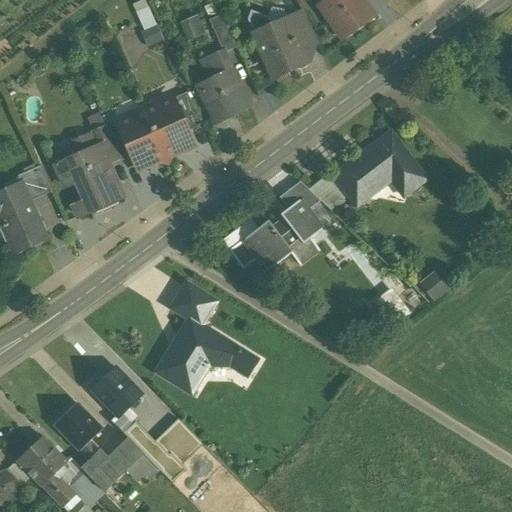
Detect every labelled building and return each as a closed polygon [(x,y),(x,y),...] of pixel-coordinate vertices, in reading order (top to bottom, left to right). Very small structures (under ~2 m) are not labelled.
[(143,0),(139,0),(129,5),(148,46),(162,39),(143,0)] [(361,0),(327,0),(320,5),(335,27),(333,28),(342,41),(374,18),(361,0)] [(303,12),(285,20),(287,24),(288,23),(301,53),(318,45),(303,12)] [(186,42),(205,34),(197,14),(178,22),(186,42)] [(236,49),(222,16),(209,22),(223,53),(223,55),(236,49)] [(287,24),(271,31),(268,41),(258,45),(273,79),(306,64),(301,53),(288,23),(287,24)] [(223,53),(203,67),(210,82),(231,71),(223,55),(223,53)] [(210,82),(197,88),(216,124),(250,107),(231,71),(210,82)] [(187,94),(172,100),(187,133),(201,127),(187,94)] [(187,133),(172,100),(145,113),(164,157),(178,150),(183,152),(189,149),(191,145),(192,144),(187,133)] [(145,113),(117,125),(132,158),(137,169),(137,168),(142,170),(148,167),(150,163),(164,157),(145,113)] [(110,137),(106,129),(92,135),(98,148),(99,148),(106,161),(118,156),(110,137)] [(120,132),(110,137),(118,156),(121,163),(132,158),(120,132)] [(379,144),(367,154),(366,152),(333,177),(356,207),(395,178),(408,195),(425,181),(390,134),(378,143),(379,144)] [(98,148),(56,168),(65,188),(76,183),(89,213),(122,198),(109,169),(106,161),(99,148),(98,148)] [(118,156),(106,161),(109,169),(121,163),(118,156)] [(40,168),(17,178),(21,185),(22,185),(30,203),(51,193),(40,168)] [(326,178),(308,191),(320,202),(332,213),(345,204),(326,178)] [(308,191),(300,183),(279,199),(288,211),(291,215),(302,207),(306,213),(320,202),(308,191)] [(21,185),(0,194),(0,225),(14,255),(47,241),(30,203),(22,185),(21,185)] [(302,207),(291,215),(288,211),(281,217),(284,221),(271,230),(267,224),(244,241),(258,259),(268,273),(291,255),(300,267),(319,253),(310,241),(321,232),(306,213),(302,207)] [(227,235),(234,244),(253,231),(246,222),(227,235)] [(244,241),(229,253),(244,271),(258,259),(244,241)] [(439,272),(422,284),(433,299),(450,286),(439,272)] [(189,320),(202,328),(217,303),(186,285),(172,310),(189,320)] [(189,320),(157,375),(192,395),(212,361),(230,371),(246,381),(258,360),(202,328),(189,320)] [(143,398),(116,369),(92,392),(117,418),(119,420),(127,414),(143,398)] [(102,431),(77,405),(55,426),(80,452),(91,442),(102,431)] [(127,414),(119,420),(117,418),(112,423),(125,436),(137,424),(127,414)] [(157,445),(145,456),(160,472),(195,438),(179,422),(156,444),(157,445)] [(137,424),(125,436),(128,440),(145,456),(157,445),(156,444),(137,424)] [(42,437),(16,462),(30,476),(41,488),(43,487),(55,475),(67,463),(42,437)] [(128,440),(111,456),(125,470),(134,461),(152,480),(160,472),(145,456),(128,440)] [(108,459),(91,442),(80,452),(89,462),(97,470),(108,459)] [(108,459),(97,470),(110,484),(125,470),(111,456),(108,459)] [(67,463),(55,475),(75,496),(85,506),(94,502),(82,489),(78,492),(72,485),(84,473),(81,470),(71,460),(67,463)] [(30,476),(16,462),(6,471),(20,485),(30,476)] [(97,470),(89,462),(81,470),(84,473),(102,492),(110,484),(97,470)] [(5,470),(0,472),(0,506),(1,506),(2,508),(22,499),(24,490),(20,485),(6,471),(5,470)] [(102,492),(84,473),(72,485),(78,492),(82,489),(94,502),(103,493),(102,492)] [(55,475),(43,487),(63,508),(75,496),(55,475)] [(75,496),(63,508),(66,511),(79,511),(85,506),(75,496)]
